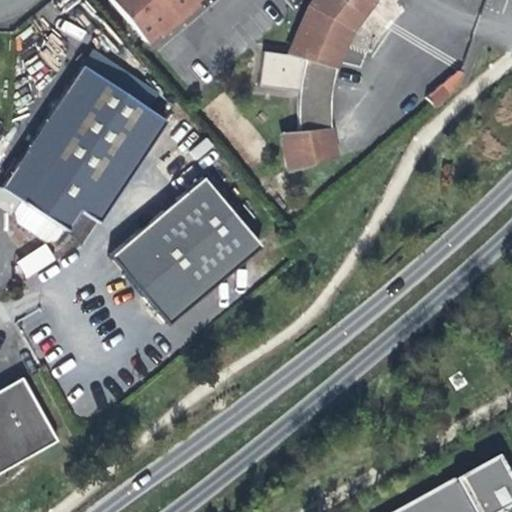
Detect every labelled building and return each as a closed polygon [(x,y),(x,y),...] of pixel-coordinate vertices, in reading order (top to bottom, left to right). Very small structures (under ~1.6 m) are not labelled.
[(184,5),(190,0),(105,0),(139,41),(157,26),(160,30),(188,8),(184,5)] [(284,160),(287,171),(333,157),(329,142),(327,123),(327,104),(330,82),(333,63),(342,42),(350,28),(360,12),(369,0),(312,0),(304,12),(297,26),(286,55),(301,60),(297,73),(294,89),(293,104),(293,117),(295,130),(279,134),(281,146),(284,160)] [(0,179),(21,194),(63,222),(65,223),(79,203),(98,216),(165,117),(80,59),(0,177),(0,179)] [(450,91),(453,83),(446,74),(431,86),(440,99),(450,91)] [(254,244),(196,174),(102,251),(132,286),(161,321),(254,244)] [(57,231),(63,222),(21,194),(13,205),(15,214),(31,225),(45,234),(57,231)] [(19,258),(24,273),(53,263),(48,248),(19,258)] [(0,470),(47,444),(13,383),(0,389),(0,470)] [(490,511),(511,500),(511,484),(494,452),(386,511),(490,511)]
